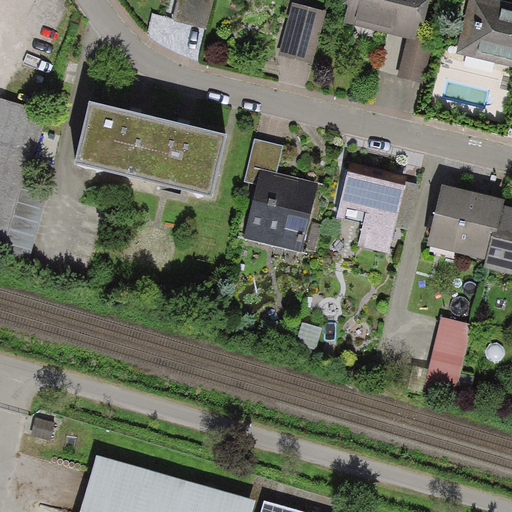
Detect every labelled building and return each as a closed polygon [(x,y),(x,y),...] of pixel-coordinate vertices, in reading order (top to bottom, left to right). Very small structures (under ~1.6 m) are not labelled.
[(214,0),(179,0),(175,18),(207,27),(214,0)] [(422,0),(355,0),(351,16),(414,33),(422,0)] [(511,7),(479,0),(475,0),(463,49),(511,61),(511,7)] [(326,16),(295,8),(284,51),(315,59),(326,16)] [(434,42),(420,38),(418,46),(415,45),(412,54),(430,59),(434,42)] [(159,118),(91,101),(76,159),(143,177),(159,118)] [(46,120),(5,107),(0,123),(0,253),(4,255),(24,188),(46,120)] [(227,135),(159,118),(143,177),(212,194),(227,135)] [(284,148),(255,142),(246,182),(259,184),(261,176),(277,180),(284,148)] [(390,175),(352,165),(342,203),(369,210),(360,244),(389,252),(396,222),(408,225),(419,187),(389,179),(390,175)] [(277,180),(261,176),(259,184),(250,223),(247,235),(274,241),(302,248),(316,189),(277,180)] [(50,196),(24,188),(4,255),(4,256),(29,263),(50,196)] [(502,202),(444,188),(432,237),(435,238),(436,235),(454,240),(454,243),(490,252),(501,207),(502,202)] [(511,209),(501,207),(490,252),(487,262),(511,268),(511,209)] [(474,327),(445,320),(441,334),(439,333),(431,365),(462,372),(474,327)] [(56,424),(42,420),(38,435),(51,439),(56,424)] [(245,511),(249,501),(102,459),(88,509),(99,511),(245,511)]
